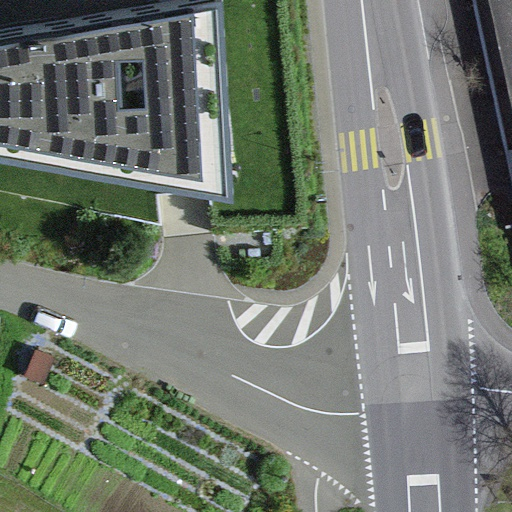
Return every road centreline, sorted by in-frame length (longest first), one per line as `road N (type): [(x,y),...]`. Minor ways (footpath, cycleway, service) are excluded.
road 1 (secondary): [(417,387),(368,0)]
road 2 (secondary): [(424,511),(417,387)]
